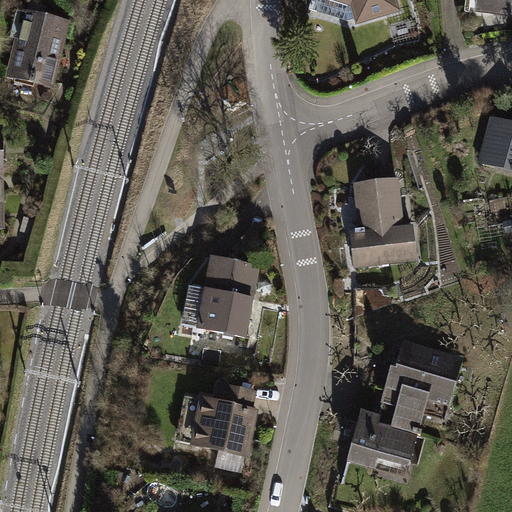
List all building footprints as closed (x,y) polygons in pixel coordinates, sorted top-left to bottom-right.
[(354,2),(347,0),(330,0),(326,15),(356,24),(360,23),(359,20),(354,2)] [(392,0),(347,0),(354,2),(359,20),(396,9),(392,0)] [(511,0),(477,0),(477,8),(499,11),(500,0),(511,0)] [(20,41),(27,14),(17,12),(10,38),(20,41)] [(66,22),(27,12),(27,14),(20,41),(12,75),(29,79),(28,82),(35,84),(36,80),(51,84),(60,47),(62,46),(65,43),(64,40),(62,37),(66,22)] [(511,127),(495,123),(485,157),(511,164),(511,127)] [(397,181),(359,185),(364,230),(356,231),(356,235),(359,235),(363,267),(416,261),(412,228),(403,229),(397,181)] [(359,235),(356,235),(352,236),(356,267),(363,267),(359,235)] [(258,268),(213,259),(207,291),(192,289),(185,326),(240,337),(238,351),(248,353),(250,339),(244,338),(250,307),(246,307),(251,281),(255,282),(258,268)] [(462,365),(403,349),(397,370),(396,372),(403,374),(399,390),(387,387),(387,388),(375,385),(365,421),(418,436),(421,437),(422,432),(419,432),(424,416),(428,401),(450,407),(462,365)] [(392,368),(387,387),(399,390),(403,374),(396,372),(397,370),(392,368)] [(217,404),(189,398),(180,442),(245,456),(248,439),(246,438),(248,428),(250,428),(254,411),(249,410),(253,393),(221,387),(217,404)] [(428,401),(424,416),(446,422),(450,407),(428,401)] [(418,436),(365,421),(360,420),(348,462),(376,469),(378,459),(409,467),(418,436)] [(378,459),(376,469),(407,478),(409,467),(378,459)]
